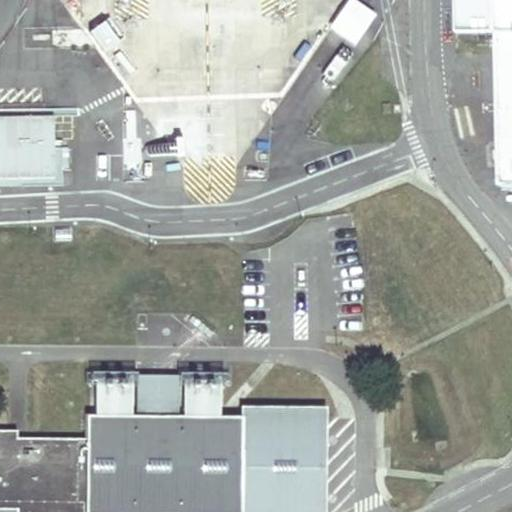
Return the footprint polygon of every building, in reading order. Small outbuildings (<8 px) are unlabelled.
[(511,0),(500,0),(504,187),(511,187),(511,0)] [(96,373),(95,414),(132,414),(133,373),(96,373)] [(182,374),(133,373),(132,414),(182,415),(182,374)] [(219,374),(182,374),(182,415),(219,415),(219,374)] [(241,406),(241,416),(239,511),(324,511),(325,407),(241,406)] [(86,414),(86,439),(84,511),(239,511),(241,416),(219,415),(182,415),(132,414),(95,414),(86,414)] [(0,506),(16,507),(16,511),(84,511),(86,439),(17,437),(18,429),(0,428),(0,506)]
